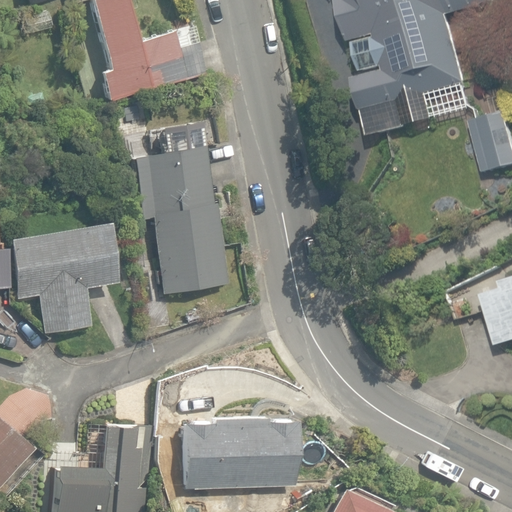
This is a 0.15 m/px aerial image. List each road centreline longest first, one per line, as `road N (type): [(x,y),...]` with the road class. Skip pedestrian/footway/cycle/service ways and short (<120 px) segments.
road 1 (residential): [(240,0),(303,309)]
road 2 (residential): [(303,309),(351,387),(425,434),(511,474)]
road 3 (residential): [(303,309),(59,384)]
